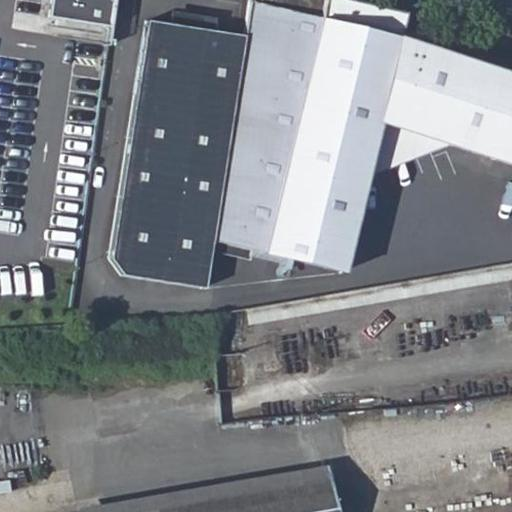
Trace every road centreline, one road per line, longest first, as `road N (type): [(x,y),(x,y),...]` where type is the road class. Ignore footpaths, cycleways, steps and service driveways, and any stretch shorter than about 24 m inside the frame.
road 1 (unknown): [(461,260),(195,310),(130,308),(105,296),(90,280),(89,252),(131,0)]
road 2 (unknown): [(511,430),(0,494)]
